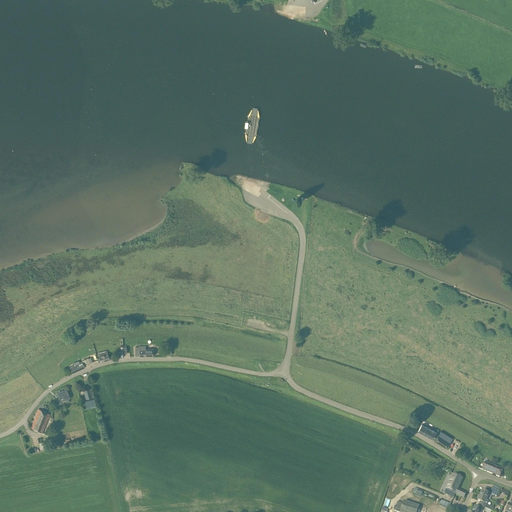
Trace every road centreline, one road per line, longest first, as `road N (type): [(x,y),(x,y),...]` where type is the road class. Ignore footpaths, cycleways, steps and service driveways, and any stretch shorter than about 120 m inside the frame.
road 1 (track): [(290,336),(189,314),(100,315),(0,377)]
road 2 (unclassified): [(0,435),(54,386),(104,363),(181,359),(284,371)]
road 3 (tertiary): [(483,474),(416,433),(299,389),(284,371)]
road 4 (tertiary): [(284,371),(302,233),(258,200),(250,179)]
